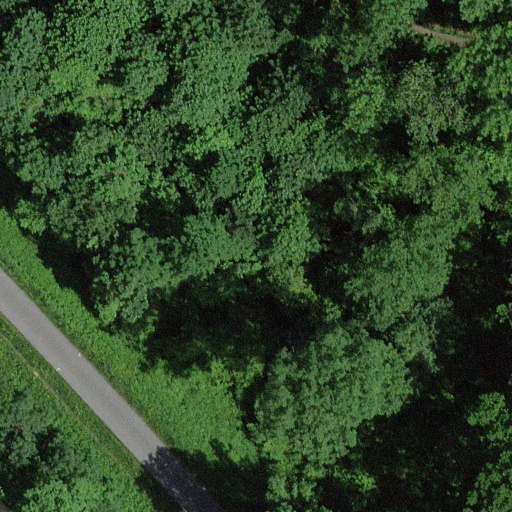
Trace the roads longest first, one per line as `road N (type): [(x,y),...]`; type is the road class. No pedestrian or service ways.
road 1 (track): [(0,292),(203,511)]
road 2 (track): [(373,0),(511,51)]
